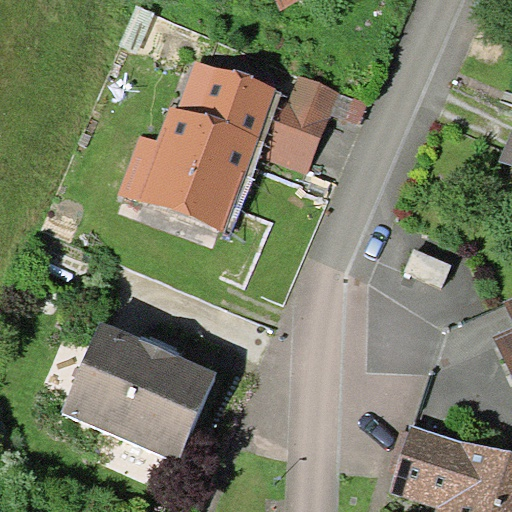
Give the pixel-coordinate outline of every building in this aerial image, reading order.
[(173,126),(139,195),(202,226),(221,187),(236,157),(260,108),(260,107),(211,83),(186,133),(173,126)] [(281,119),(260,108),(236,157),(294,186),(331,110),(294,91),(281,119)] [(135,204),(139,195),(173,126),(142,111),(104,189),(135,204)] [(511,136),(502,160),(511,164),(511,136)] [(418,288),(428,263),(406,254),(396,279),(418,288)] [(511,329),(511,300),(501,305),(511,329)] [(511,339),(493,348),(510,384),(511,389),(511,339)] [(170,472),(205,393),(147,367),(89,342),(54,421),(170,472)] [(511,511),(511,464),(411,430),(390,495),(429,508),(442,511),(511,511)]
